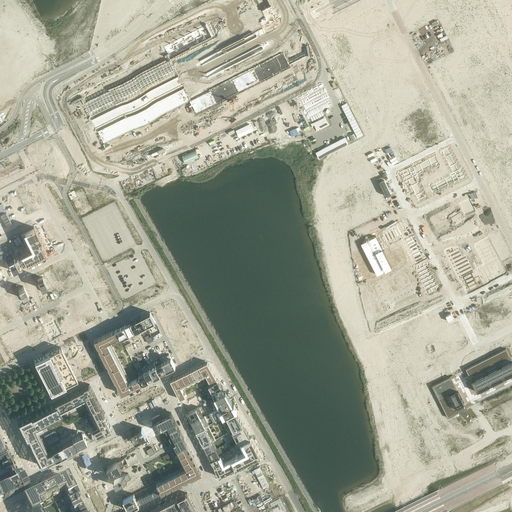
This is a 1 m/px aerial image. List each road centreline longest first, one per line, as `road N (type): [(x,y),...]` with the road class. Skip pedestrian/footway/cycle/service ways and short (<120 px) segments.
road 1 (tertiary): [(73,150),(370,0)]
road 2 (tertiary): [(319,0),(61,128)]
road 3 (residential): [(388,0),(511,245)]
road 4 (residential): [(73,150),(82,170),(116,189),(175,293)]
